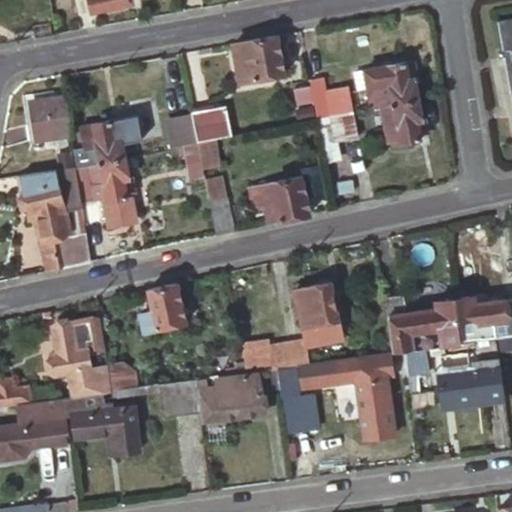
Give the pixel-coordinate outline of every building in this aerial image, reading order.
[(88,0),(90,9),(128,0),(88,0)] [(502,55),(511,105),(511,16),(496,19),(501,49),(497,50),(498,56),(502,55)] [(34,36),(51,33),(49,20),(32,23),(34,36)] [(276,33),(234,41),(241,79),(283,72),(276,33)] [(371,85),(375,106),(381,105),(421,98),(417,76),(419,76),(417,61),(408,63),(407,58),(368,65),(371,85)] [(368,65),(356,67),(359,87),(371,85),(368,65)] [(311,90),(315,106),(317,117),(328,115),(353,110),(348,82),(325,88),(322,75),(309,78),(311,90)] [(311,90),(295,93),(298,109),(315,106),(311,90)] [(30,100),(36,137),(68,132),(62,95),(30,100)] [(381,105),(388,140),(399,137),(400,141),(420,138),(419,134),(416,120),(425,118),(421,98),(381,105)] [(225,103),(189,110),(196,141),(209,138),(231,134),(225,103)] [(189,110),(165,115),(171,145),(196,141),(189,110)] [(353,110),(328,115),(334,141),(360,136),(355,110),(353,110)] [(124,154),(120,135),(123,134),(120,120),(112,122),(111,117),(79,124),(87,162),(124,154)] [(428,132),(425,118),(416,120),(419,134),(428,132)] [(57,151),(59,163),(71,161),(69,149),(57,151)] [(91,181),(104,180),(105,185),(108,199),(101,201),(106,224),(131,219),(127,196),(126,191),(123,175),(128,175),(124,154),(87,162),(91,181)] [(87,162),(75,164),(81,206),(95,203),(92,187),(91,181),(87,162)] [(34,217),(38,238),(68,231),(64,209),(81,206),(75,164),(22,172),(25,188),(21,188),(25,208),(32,207),(34,217)] [(131,174),(128,175),(123,175),(126,191),(134,189),(131,174)] [(208,200),(215,232),(232,228),(221,174),(203,177),(208,200)] [(265,221),(308,212),(301,174),(247,185),(251,207),(262,205),(265,221)] [(68,231),(38,238),(44,270),(56,267),(51,239),(63,237),(85,233),(81,206),(64,209),(68,231)] [(32,207),(25,208),(27,219),(34,217),(32,207)] [(68,264),(89,260),(85,233),(63,237),(68,264)] [(51,239),(56,267),(68,264),(63,237),(51,239)] [(294,288),(305,338),(305,341),(340,334),(336,316),(337,315),(331,281),(327,281),(326,277),(319,278),(320,283),(294,288)] [(179,282),(148,289),(153,311),(140,313),(144,330),(186,322),(179,282)] [(488,292),(478,294),(479,302),(490,300),(488,292)] [(464,342),(500,337),(497,319),(510,318),(511,335),(511,296),(490,300),(479,302),(478,294),(458,296),(458,297),(464,342)] [(444,345),(464,342),(458,297),(458,296),(439,299),(440,309),(390,315),(395,351),(404,350),(408,350),(417,348),(444,345)] [(111,391),(107,365),(91,367),(89,351),(97,350),(105,348),(100,318),(75,322),(75,320),(54,324),(57,340),(58,351),(52,352),(55,374),(70,372),(74,396),(101,392),(111,391)] [(271,352),(274,368),(276,368),(281,367),(310,363),(305,341),(305,338),(269,345),(271,352)] [(50,342),(52,352),(58,351),(57,340),(50,342)] [(395,351),(393,352),(310,363),(281,367),(276,368),(279,390),(295,388),(295,377),(313,375),(314,379),(405,369),(403,357),(409,357),(408,350),(404,350),(395,351)] [(243,357),(246,372),(274,368),(271,352),(243,357)] [(457,406),(507,399),(502,358),(440,366),(444,403),(457,401),(457,406)] [(120,362),(107,365),(111,391),(136,387),(133,374),(120,362)] [(217,386),(197,388),(199,404),(203,403),(205,420),(264,414),(259,374),(216,379),(217,386)] [(0,405),(33,401),(30,384),(16,386),(14,377),(0,378),(0,405)] [(197,388),(196,379),(159,384),(164,415),(200,410),(199,404),(197,388)] [(73,396),(70,396),(75,438),(107,433),(114,433),(117,455),(139,453),(134,407),(111,409),(111,403),(101,404),(101,392),(74,396),(73,396)] [(29,421),(32,445),(70,440),(65,397),(47,399),(49,419),(29,421)] [(0,405),(0,458),(1,459),(25,457),(32,445),(29,421),(49,419),(47,399),(35,401),(33,401),(0,405)] [(283,405),(285,439),(308,437),(306,404),(283,405)] [(114,433),(107,433),(109,456),(117,455),(114,433)]
